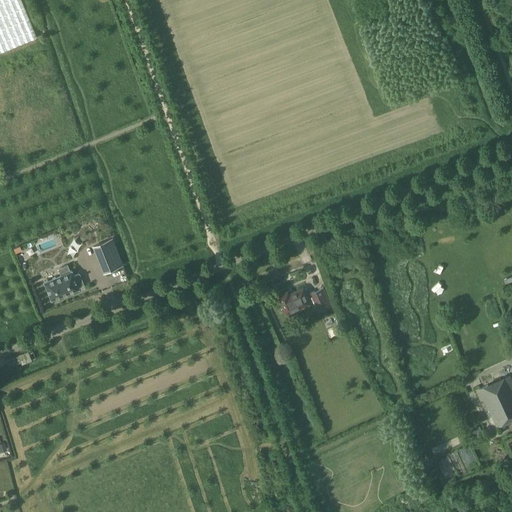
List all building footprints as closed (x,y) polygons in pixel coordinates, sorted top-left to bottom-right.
[(0,0),(0,52),(37,37),(21,0),(0,0)] [(91,243),(109,235),(106,228),(88,236),(91,243)] [(35,250),(45,246),(42,238),(31,242),(35,250)] [(111,239),(93,247),(104,271),(121,264),(111,239)] [(50,299),(79,289),(78,286),(83,284),(79,273),(73,275),(71,270),(69,271),(67,265),(59,268),(61,274),(43,281),(50,299)] [(327,299),(322,288),(310,293),(315,304),(327,299)] [(305,307),(311,305),(304,289),(298,291),(298,290),(289,294),(288,292),(279,296),(284,306),(283,308),(284,311),(286,311),(287,313),(304,305),(305,307)] [(31,359),(28,351),(18,355),(6,360),(8,366),(21,361),(21,363),(31,359)] [(511,380),(509,374),(479,388),(497,426),(511,418),(511,380)]
